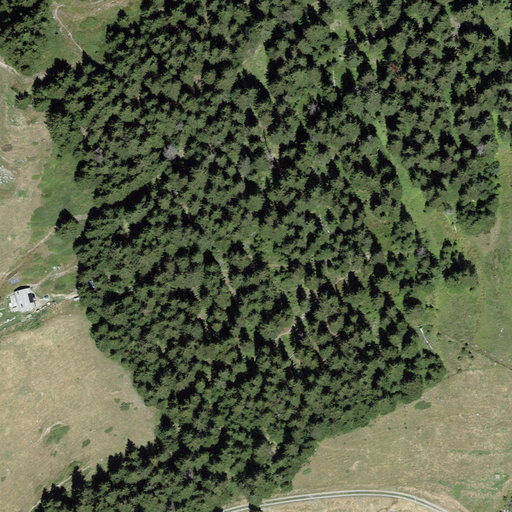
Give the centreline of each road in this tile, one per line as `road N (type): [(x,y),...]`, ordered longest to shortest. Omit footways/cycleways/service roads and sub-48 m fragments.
road 1 (track): [(437,511),(410,494),(346,493),(276,496),(230,511)]
road 2 (track): [(0,61),(31,80),(89,58),(57,7),(86,0)]
